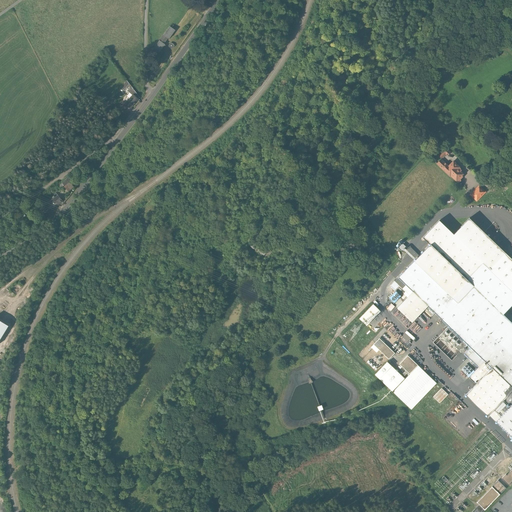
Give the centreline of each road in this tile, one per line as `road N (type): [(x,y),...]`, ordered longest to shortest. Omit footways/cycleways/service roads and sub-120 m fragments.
road 1 (unclassified): [(221,0),(58,216),(0,255)]
road 2 (track): [(383,290),(322,355),(287,375),(279,401),(281,421),(295,429),(360,402),(359,386),(323,358)]
